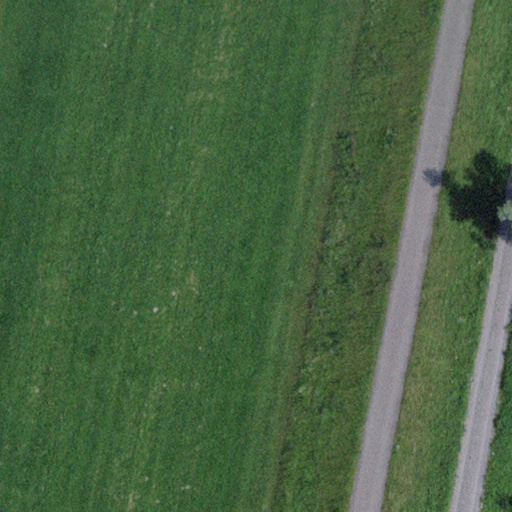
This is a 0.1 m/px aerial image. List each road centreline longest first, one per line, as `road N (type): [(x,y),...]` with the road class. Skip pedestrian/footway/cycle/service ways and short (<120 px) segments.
road 1 (track): [(471,0),(374,511)]
road 2 (track): [(481,511),(511,341)]
